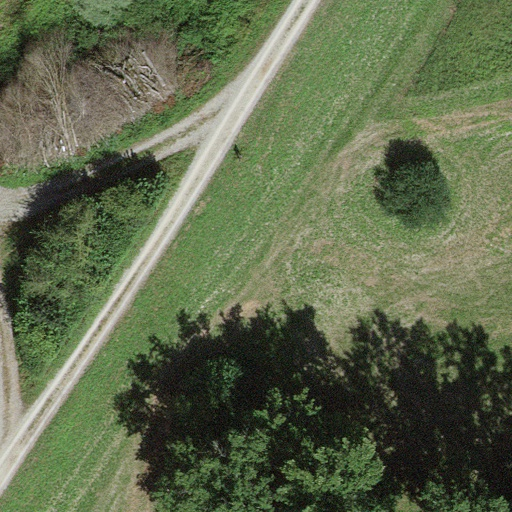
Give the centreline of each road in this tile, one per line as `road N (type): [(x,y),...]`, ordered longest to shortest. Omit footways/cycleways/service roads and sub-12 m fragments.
road 1 (track): [(303,0),(164,238),(0,468)]
road 2 (track): [(0,192),(139,153),(258,73)]
road 3 (track): [(0,326),(10,452)]
